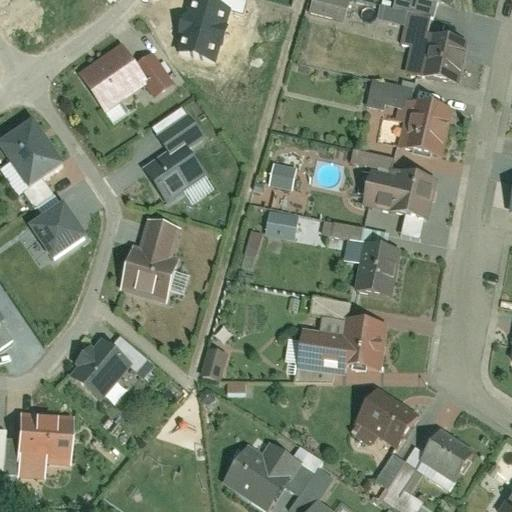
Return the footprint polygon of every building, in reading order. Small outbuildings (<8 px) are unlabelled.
[(351,24),(359,0),(358,0),(321,0),(317,12),(351,24)] [(420,81),(459,89),(467,46),(427,38),(432,9),(407,5),(398,53),(424,58),(420,81)] [(113,47),(68,78),(97,119),(137,91),(147,105),(167,91),(144,59),(128,70),(113,47)] [(379,82),(375,107),(399,112),(404,86),(379,82)] [(404,151),(442,160),(453,112),(415,103),(404,151)] [(157,157),(133,173),(158,211),(199,183),(179,153),(196,142),(180,119),(147,141),(157,157)] [(23,121),(0,137),(0,166),(20,194),(57,168),(23,121)] [(363,204),(424,218),(433,176),(380,165),(384,151),(354,144),(349,166),(370,171),(363,204)] [(276,187),(300,193),(306,170),(282,164),(276,187)] [(20,229),(44,264),(79,239),(55,205),(20,229)] [(307,241),(307,215),(277,215),(276,240),(307,241)] [(124,250),(110,297),(157,310),(170,265),(164,264),(172,236),(138,226),(131,252),(124,250)] [(265,256),(269,233),(258,231),(254,254),(265,256)] [(391,303),(398,255),(361,250),(353,297),(391,303)] [(296,328),(295,381),(337,382),(337,365),(380,366),(381,321),(347,320),(348,299),(314,298),(313,329),(296,328)] [(73,374),(67,382),(95,406),(125,370),(95,344),(90,350),(87,347),(68,369),(73,374)] [(208,379),(230,382),(233,353),(211,351),(208,379)] [(420,427),(386,402),(369,425),(403,450),(420,427)] [(83,422),(27,415),(21,461),(77,468),(83,422)] [(478,467),(446,444),(428,469),(459,492),(478,467)] [(329,490),(286,457),(274,473),(253,457),(226,494),(249,511),(267,511),(286,487),(309,505),(303,511),(328,511),(319,504),(329,490)]
